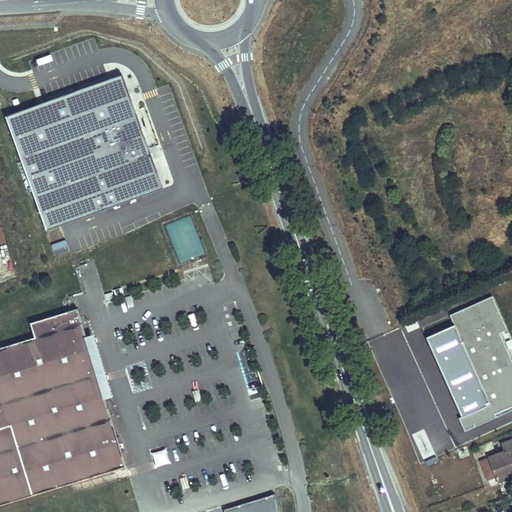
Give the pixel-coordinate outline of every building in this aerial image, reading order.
[(121,74),(6,117),(47,230),(163,187),(121,74)] [(189,215),(165,225),(180,263),(204,253),(189,215)] [(508,330),(493,297),(451,316),(455,326),(482,386),(478,388),(486,407),(464,417),(460,418),(466,431),(468,430),(475,427),(474,424),(511,407),(507,398),(511,395),(511,362),(499,334),(508,330)] [(0,505),(126,467),(105,398),(87,337),(78,309),(31,323),(36,337),(0,348),(0,505)] [(482,386),(455,326),(428,338),(464,417),(486,407),(478,388),(482,386)] [(87,337),(105,398),(112,396),(94,335),(87,337)] [(480,461),(488,480),(493,478),(495,484),(511,476),(511,439),(501,444),(504,452),(480,461)] [(165,448),(150,453),(154,467),(170,463),(165,448)] [(224,511),(278,511),(276,495),(224,511)]
